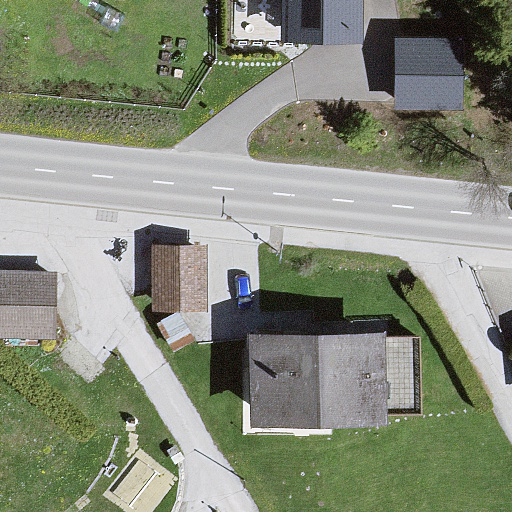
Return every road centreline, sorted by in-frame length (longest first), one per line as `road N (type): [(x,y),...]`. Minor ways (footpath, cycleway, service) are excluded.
road 1 (secondary): [(511,221),(0,166)]
road 2 (unknown): [(45,171),(256,511)]
